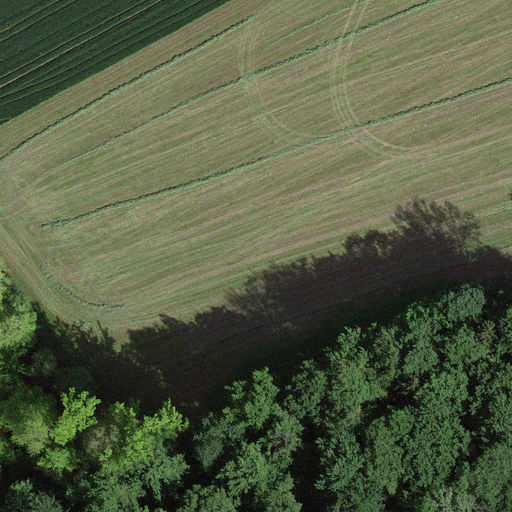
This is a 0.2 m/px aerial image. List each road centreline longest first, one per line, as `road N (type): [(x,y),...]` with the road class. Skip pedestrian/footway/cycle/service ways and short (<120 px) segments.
road 1 (track): [(383,511),(511,480)]
road 2 (track): [(0,413),(73,511)]
